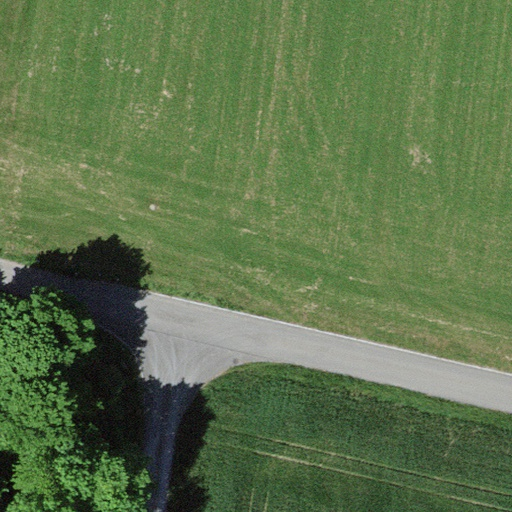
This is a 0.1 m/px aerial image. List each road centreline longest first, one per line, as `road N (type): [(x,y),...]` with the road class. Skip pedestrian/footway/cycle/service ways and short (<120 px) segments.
road 1 (track): [(182,324),(511,398)]
road 2 (track): [(164,511),(182,324)]
road 3 (track): [(0,278),(182,324)]
